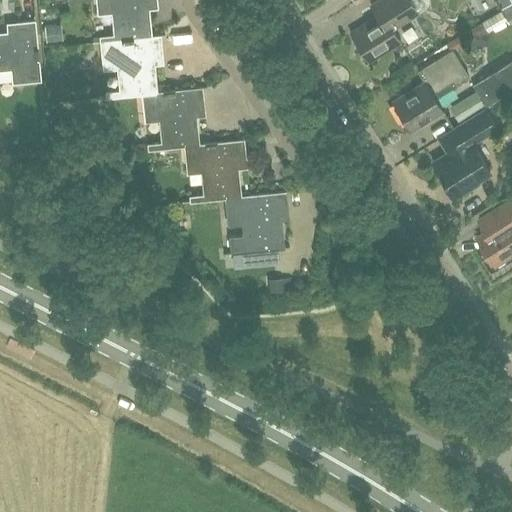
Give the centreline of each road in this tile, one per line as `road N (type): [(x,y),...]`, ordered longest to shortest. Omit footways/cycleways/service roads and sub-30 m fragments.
road 1 (secondary): [(416,511),(297,441),(0,288)]
road 2 (residential): [(511,391),(362,156)]
road 3 (residential): [(362,156),(326,169),(297,159),(189,0)]
road 4 (residential): [(362,156),(264,0)]
